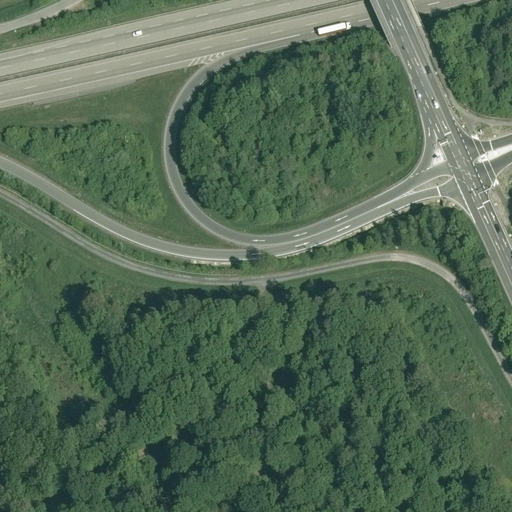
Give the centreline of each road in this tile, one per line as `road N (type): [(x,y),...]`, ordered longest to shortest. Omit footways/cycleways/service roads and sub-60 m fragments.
road 1 (residential): [(0,194),(152,273),(213,282),(372,258),(434,264),(475,306),(511,378)]
road 2 (motorway): [(0,161),(135,237),(212,255),(296,248),(471,184)]
road 3 (motorway): [(419,182),(282,240),(234,237),(191,206),(172,160),(182,102),(212,69),(299,28)]
road 4 (motorway): [(0,97),(299,28)]
road 5 (motorway): [(285,0),(0,63)]
road 6 (track): [(42,511),(298,393)]
road 7 (motorway): [(299,28),(424,0)]
